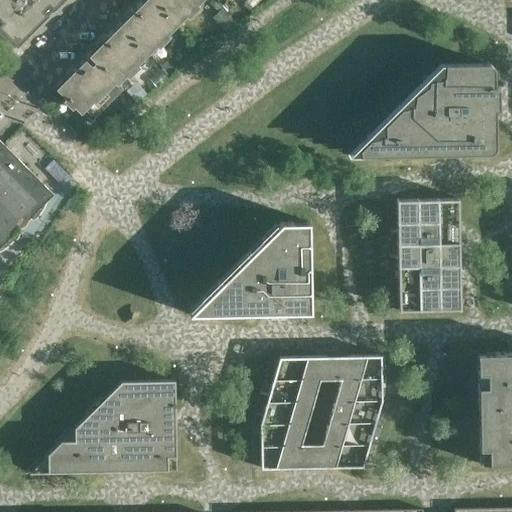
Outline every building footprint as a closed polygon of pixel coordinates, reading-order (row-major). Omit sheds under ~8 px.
[(16,47),(63,0),(0,0),(0,21),(3,25),(7,36),(16,45),(15,46),(16,47)] [(148,52),(178,22),(155,0),(147,0),(121,26),(148,52)] [(155,0),(178,22),(200,0),(155,0)] [(117,83),(148,52),(121,26),(91,56),(92,57),(115,80),(115,81),(117,83)] [(94,101),(115,81),(115,80),(92,57),(86,63),(85,62),(58,89),(81,111),(93,99),(94,101)] [(360,153),(360,156),(489,154),(490,153),(491,153),(493,152),(494,151),(495,150),(495,149),(496,147),(495,110),(495,108),(494,106),(493,105),(491,104),(489,103),(488,103),(474,103),(474,96),(488,95),(489,95),(491,94),(492,93),(493,92),(494,90),(494,88),(494,71),(494,69),(493,67),(492,66),(491,65),(490,65),(489,64),(487,64),(445,64),(356,153),(360,153)] [(0,247),(19,229),(19,228),(15,222),(22,215),(28,219),(51,196),(54,194),(4,144),(0,140),(0,247)] [(460,303),(459,222),(458,198),(396,200),(398,310),(460,309),(460,303)] [(309,233),(309,222),(281,223),(263,240),(260,238),(249,249),(252,252),(203,300),(200,297),(189,309),(192,311),(189,314),(262,313),(311,312),(309,233)] [(511,352),(477,353),(479,464),(511,463),(511,352)] [(260,424),(261,468),(285,468),(322,467),(362,466),(381,399),(381,355),(351,356),(314,356),(279,357),(260,424)] [(176,456),(175,423),(175,411),(175,380),(121,381),(47,453),(49,472),(168,470),(168,465),(167,465),(167,456),(176,456)]
